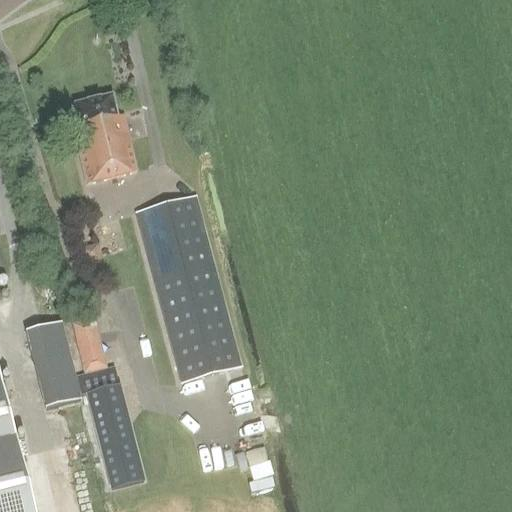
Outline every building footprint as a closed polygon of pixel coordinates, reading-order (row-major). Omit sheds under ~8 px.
[(71,131),(81,170),(85,188),(135,175),(121,118),(116,120),(111,98),(74,106),(79,129),(71,131)] [(64,124),(53,126),(56,134),(66,132),(64,124)] [(177,388),(238,373),(195,202),(134,217),(177,388)] [(99,257),(96,245),(79,250),(82,261),(99,257)] [(0,511),(33,511),(1,383),(0,377),(0,304),(0,303),(0,277),(5,277),(0,257),(0,511)] [(93,325),(73,330),(84,378),(104,373),(93,325)] [(81,403),(62,327),(26,336),(45,412),(81,403)] [(120,388),(86,397),(111,494),(145,486),(120,388)] [(270,479),(269,455),(251,456),(253,480),(270,479)]
